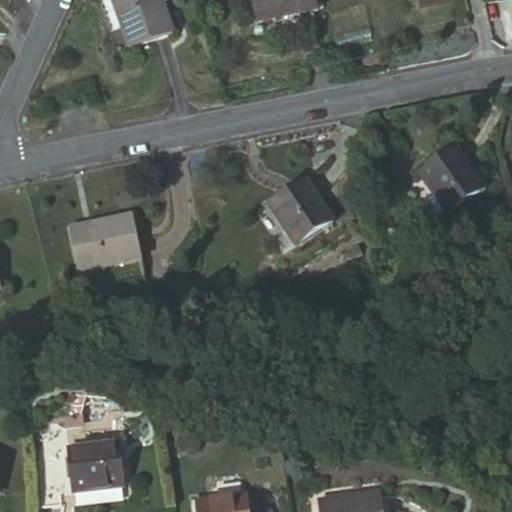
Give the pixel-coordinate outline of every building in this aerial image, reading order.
[(122,0),(138,38),(181,22),(171,0),(122,0)] [(259,0),(266,18),(314,0),(259,0)] [(425,234),(426,237),(466,224),(447,171),(407,185),(417,212),(404,217),(411,240),(425,234)] [(299,185),(256,200),(273,251),(317,236),(299,185)] [(100,217),(38,228),(46,271),(108,262),(100,217)] [(98,423),(48,432),(56,476),(105,467),(98,423)] [(236,511),(232,487),(180,496),(182,511),(236,511)] [(371,511),(367,491),(307,501),(309,511),(371,511)]
